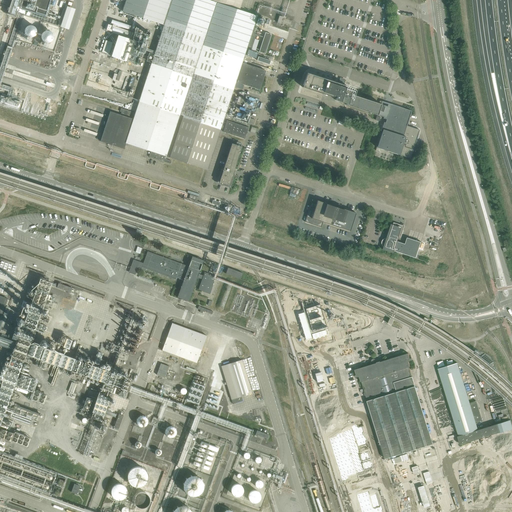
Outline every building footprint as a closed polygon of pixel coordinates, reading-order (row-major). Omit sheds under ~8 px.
[(110,111),(101,141),(124,149),(126,143),(151,151),(149,157),(171,165),(172,161),(166,159),(167,157),(200,167),(207,169),(222,126),(226,115),(234,88),(236,83),(243,85),(249,87),(256,89),(260,90),(266,71),(242,63),(248,46),(252,47),(256,36),(252,34),(257,16),(255,15),(240,10),(211,1),(207,0),(171,0),(171,4),(164,25),(161,33),(154,54),(152,62),(135,113),(122,108),(121,111),(120,114),(110,111)] [(126,0),(123,12),(164,25),(171,4),(171,0),(126,0)] [(265,54),(272,35),(265,33),(259,52),(265,54)] [(379,121),(380,117),(381,114),(384,106),(381,105),(381,104),(351,95),(352,90),(346,88),(347,86),(343,85),(345,79),(340,78),(338,83),(307,73),(302,87),(336,98),(335,100),(346,104),(346,105),(377,115),(375,120),(379,121)] [(387,116),(384,115),(381,114),(380,117),(386,119),(385,123),(384,122),(381,131),(382,132),(377,148),(410,158),(413,150),(418,151),(421,140),(418,139),(420,135),(418,134),(419,130),(407,126),(412,111),(391,105),(387,116)] [(248,127),(227,120),(223,132),(245,139),(248,127)] [(233,174),(242,147),(232,144),(223,171),(221,170),(217,184),(230,188),(235,174),(233,174)] [(356,213),(343,209),(343,210),(330,206),(330,205),(318,201),(315,208),(310,207),(311,206),(310,206),(305,222),(321,227),(323,222),(350,231),(356,213)] [(405,226),(394,222),(393,225),(391,224),(387,238),(386,238),(385,238),(384,239),(383,240),(382,241),(382,242),(382,243),(382,244),(382,245),(382,246),(383,246),(383,247),(384,247),(383,250),(394,253),(395,251),(416,258),(418,252),(421,242),(415,240),(407,238),(405,244),(397,241),(399,237),(401,238),(405,226)] [(192,256),(188,267),(181,264),(148,252),(143,263),(139,262),(137,261),(136,262),(134,262),(131,271),(131,272),(134,273),(137,267),(142,269),(142,267),(175,280),(176,278),(183,281),(177,298),(189,302),(197,278),(202,280),(198,290),(209,294),(215,280),(216,281),(217,278),(215,278),(216,277),(205,273),(203,276),(199,274),(204,261),(192,256)] [(226,274),(240,279),(243,273),(228,268),(226,274)] [(140,275),(138,281),(152,286),(154,280),(140,275)] [(0,439),(13,445),(14,441),(29,447),(32,440),(16,433),(14,436),(1,431),(3,424),(9,427),(11,423),(4,420),(7,413),(38,425),(40,419),(18,410),(20,406),(11,402),(16,388),(35,395),(33,400),(47,405),(50,397),(36,392),(39,383),(22,376),(29,357),(105,385),(94,416),(97,417),(94,425),(98,426),(89,451),(80,448),(78,453),(86,456),(86,457),(95,461),(99,450),(95,449),(99,437),(97,437),(100,427),(104,428),(118,390),(125,392),(125,390),(128,392),(131,384),(125,382),(127,377),(121,375),(129,352),(135,354),(148,320),(135,315),(123,349),(114,346),(110,355),(119,358),(114,373),(100,368),(105,354),(100,352),(94,366),(69,357),(74,343),(68,341),(63,355),(34,344),(48,306),(52,308),(56,299),(50,297),(54,286),(44,282),(41,291),(32,288),(27,301),(31,302),(18,333),(23,335),(14,360),(10,359),(2,380),(6,381),(2,391),(0,389),(0,439)] [(76,289),(59,283),(57,288),(74,294),(76,289)] [(314,354),(301,305),(288,308),(302,357),(314,354)] [(197,363),(206,336),(172,323),(162,350),(197,363)] [(384,361),(383,361),(381,363),(381,364),(377,365),(377,363),(376,360),(375,360),(375,359),(374,359),(373,359),(372,359),(371,360),(371,361),(371,362),(372,364),(355,370),(356,375),(355,376),(355,378),(359,377),(361,382),(365,393),(366,396),(367,401),(385,459),(433,444),(415,386),(409,367),(410,367),(408,361),(412,360),(412,358),(410,359),(408,353),(384,361)] [(253,393),(242,360),(221,366),(233,404),(243,401),(242,397),(253,393)] [(169,367),(161,363),(157,375),(165,378),(169,367)] [(438,369),(439,372),(459,436),(478,430),(476,423),(483,421),(477,401),(470,403),(457,363),(438,369)] [(355,381),(350,383),(353,397),(359,395),(355,381)] [(114,428),(118,429),(123,416),(119,414),(114,428)] [(149,421),(148,419),(147,418),(146,417),(145,416),(144,416),(142,416),(141,416),(140,417),(139,419),(138,420),(138,421),(138,423),(139,425),(141,426),(142,426),(143,426),(145,426),(147,425),(148,424),(148,423),(149,421)] [(511,426),(510,420),(498,424),(500,432),(495,434),(507,473),(511,487),(511,426)] [(478,430),(459,436),(458,436),(460,445),(495,434),(500,432),(498,424),(478,430)] [(176,431),(176,430),(175,429),(174,427),(173,426),(172,426),(171,426),(169,426),(167,427),(166,429),(165,430),(165,431),(165,433),(166,434),(167,434),(168,435),(169,436),(170,436),(172,436),(173,435),(174,435),(175,433),(175,432),(176,431)] [(257,430),(256,435),(267,439),(269,434),(257,430)] [(349,431),(331,437),(342,473),(360,467),(349,431)] [(213,456),(214,452),(205,450),(204,458),(213,459),(213,456)] [(148,475),(148,473),(147,472),(147,470),(146,469),(145,468),(143,468),(141,467),(139,467),(137,468),(135,468),(134,470),(133,471),(133,472),(132,474),(132,475),(132,477),(133,478),(133,480),(134,481),(135,482),(137,482),(139,483),(140,483),(141,483),(143,482),(144,482),(146,481),(147,480),(147,478),(148,477),(148,475)] [(203,484),(203,483),(203,482),(203,480),(202,478),(201,477),(199,475),(197,474),(196,474),(193,474),(191,474),(189,474),(188,475),(186,477),(185,478),(184,480),(184,482),(184,484),(184,485),(184,487),(185,489),(186,490),(188,491),(190,492),(191,493),(193,493),(195,493),(197,493),(199,492),(200,491),(201,489),(202,488),(203,486),(203,484)] [(129,491),(129,489),(128,487),(128,486),(127,485),(126,484),(124,483),(123,483),(121,483),(120,483),(118,483),(117,484),(115,485),(114,486),(114,487),(113,489),(113,490),(113,492),(113,494),(114,495),(115,496),(116,497),(118,498),(119,499),(120,499),(122,499),(123,498),(125,498),(126,497),(127,496),(128,494),(129,492),(129,491)] [(244,490),(243,489),(243,488),(243,487),(243,486),(242,485),(241,484),(240,483),(239,483),(237,483),(236,483),(234,483),(233,484),(232,485),(231,486),(231,487),(230,488),(230,489),(230,490),(231,492),(231,493),(232,494),(233,495),(234,495),(235,496),(236,496),(237,496),(239,496),(240,495),(241,494),(242,493),(243,492),(243,491),(244,490)] [(74,484),(72,492),(77,494),(80,486),(74,484)] [(261,495),(261,494),(260,493),(260,491),(259,490),(258,489),(257,489),(255,489),(254,488),(252,489),(251,489),(250,490),(249,492),(248,493),(248,494),(248,495),(248,497),(249,499),(250,500),(251,501),(254,502),(255,502),(256,501),(257,501),(259,500),(260,499),(260,498),(261,497),(261,495)] [(152,499),(152,498),(151,496),(151,495),(150,494),(148,492),(147,492),(145,491),(144,491),(142,491),(141,492),(139,492),(138,493),(137,495),(136,496),(136,498),(136,499),(136,500),(136,502),(137,503),(138,505),(140,506),(141,507),(142,507),(144,507),(145,507),(147,507),(148,506),(149,505),(150,504),(151,503),(152,501),(152,499)]
